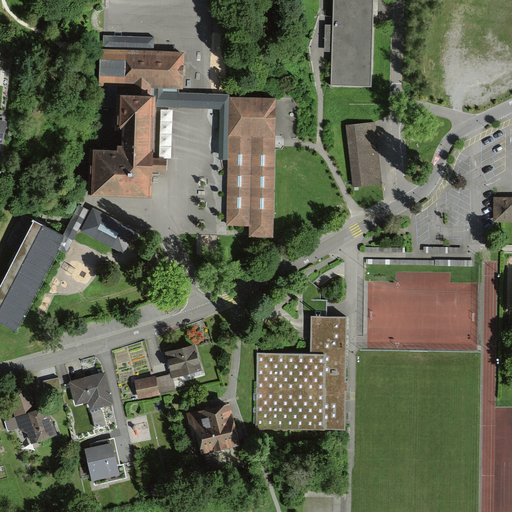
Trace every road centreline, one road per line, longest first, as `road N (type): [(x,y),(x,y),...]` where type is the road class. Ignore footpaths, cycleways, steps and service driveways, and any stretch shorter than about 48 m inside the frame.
road 1 (residential): [(401,204),(231,300),(0,374)]
road 2 (residential): [(401,204),(398,0)]
road 3 (residential): [(511,105),(445,142),(426,187),(401,204)]
